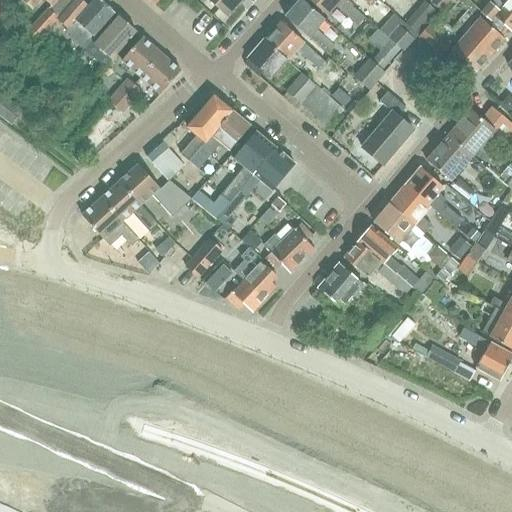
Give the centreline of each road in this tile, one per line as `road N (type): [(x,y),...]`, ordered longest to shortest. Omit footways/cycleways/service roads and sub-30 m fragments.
road 1 (residential): [(44,274),(67,218),(213,77)]
road 2 (tertiary): [(222,511),(0,413)]
road 3 (residential): [(482,444),(265,345)]
road 4 (residential): [(265,345),(44,274)]
road 5 (residential): [(367,207),(511,43)]
road 6 (residential): [(367,207),(213,77)]
road 7 (residential): [(265,345),(283,305),(367,207)]
road 8 (residential): [(213,77),(119,0)]
